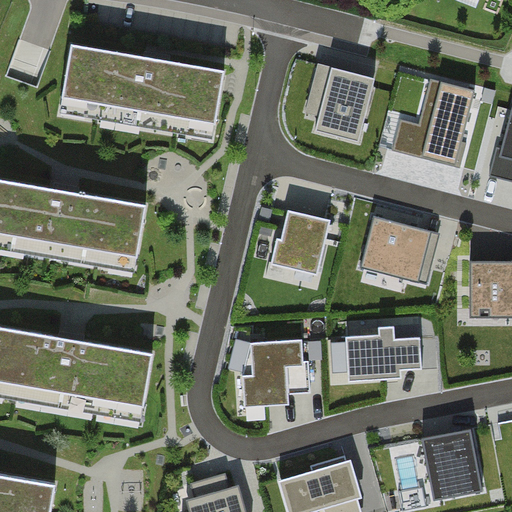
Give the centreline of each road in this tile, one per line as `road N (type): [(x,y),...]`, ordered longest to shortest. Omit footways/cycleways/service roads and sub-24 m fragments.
road 1 (residential): [(254,153),(200,380),(210,429),(241,446),(275,447),(369,416),(511,392)]
road 2 (residential): [(511,221),(254,153)]
road 3 (residential): [(287,10),(254,153)]
